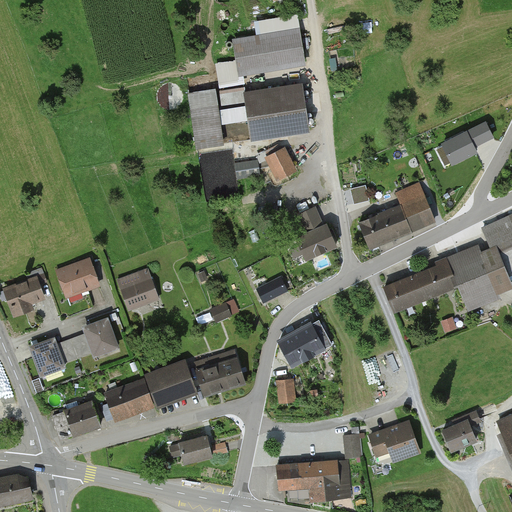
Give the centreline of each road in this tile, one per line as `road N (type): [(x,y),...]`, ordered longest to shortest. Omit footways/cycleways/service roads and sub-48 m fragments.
road 1 (residential): [(484,211),(295,308),(272,341),(253,407)]
road 2 (residential): [(46,459),(253,407)]
road 3 (tertiary): [(237,504),(48,465)]
road 4 (tertiary): [(0,335),(46,459)]
